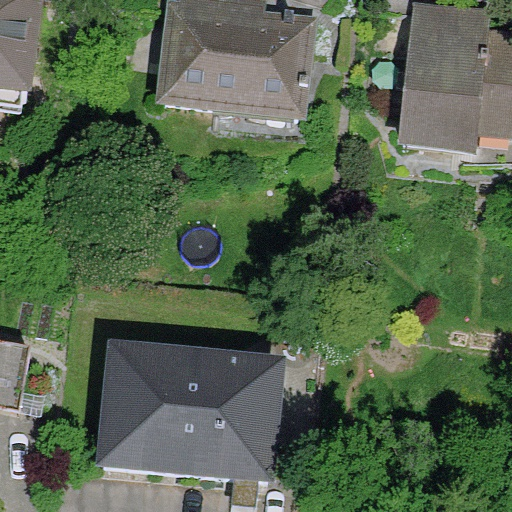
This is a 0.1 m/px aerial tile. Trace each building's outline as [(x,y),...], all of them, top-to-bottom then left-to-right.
[(46,3),(24,0),(0,0),(0,105),(27,110),(46,3)] [(318,24),(169,6),(156,111),(305,129),(318,24)] [(511,17),(417,8),(402,165),(475,172),(479,132),(511,135),(511,17)] [(32,364),(0,355),(0,421),(2,416),(16,420),(32,364)] [(282,378),(108,360),(96,473),(271,491),(282,378)]
